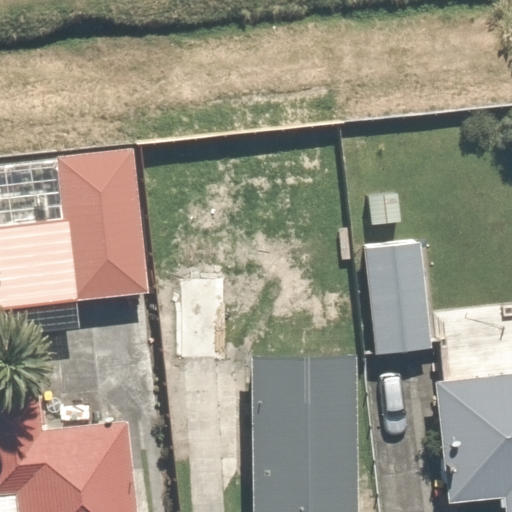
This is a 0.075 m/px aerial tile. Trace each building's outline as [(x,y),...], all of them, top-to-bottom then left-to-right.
[(0,238),(0,316),(132,313),(128,158),(46,160),(48,237),(0,238)] [(230,365),(230,230),(175,230),(175,365),(230,365)] [(428,274),(371,274),(371,365),(429,365),(428,274)] [(339,511),(339,374),(232,375),(233,511),(339,511)] [(131,511),(121,417),(38,427),(33,384),(0,387),(0,485),(13,484),(16,511),(131,511)] [(511,511),(511,386),(427,397),(440,511),(511,511)]
